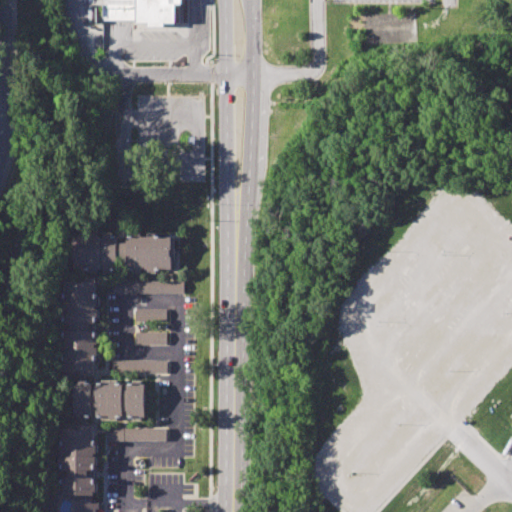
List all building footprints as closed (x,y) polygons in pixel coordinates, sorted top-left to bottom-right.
[(182,0),(182,4),(175,4),(175,23),(164,23),(164,27),(146,27),(146,23),(134,23),(134,20),(104,20),(104,0),(182,0)] [(70,236),(70,271),(174,271),(174,237),(70,236)] [(59,281),(93,282),(93,372),(58,372),(59,281)] [(112,281),(183,281),(183,294),(112,293),(112,281)] [(135,309),(168,309),(168,324),(135,324),(135,309)] [(134,334),(168,333),(169,346),(134,347),(134,334)] [(112,358),(169,359),(169,373),(112,372),(112,358)] [(72,381),(72,419),(144,417),(143,380),(72,381)] [(59,426),(96,427),(96,496),(59,496),(59,426)] [(107,428),(107,442),(165,441),(164,427),(107,428)]
